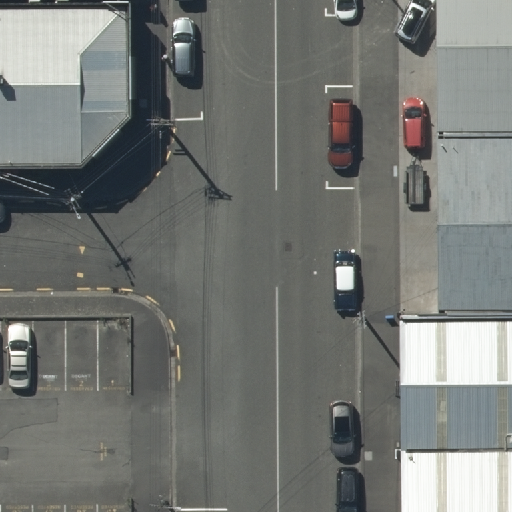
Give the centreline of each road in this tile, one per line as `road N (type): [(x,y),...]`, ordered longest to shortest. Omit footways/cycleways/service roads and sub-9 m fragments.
road 1 (unclassified): [(0,250),(276,246)]
road 2 (tertiary): [(276,246),(277,511)]
road 3 (tertiary): [(275,0),(276,246)]
